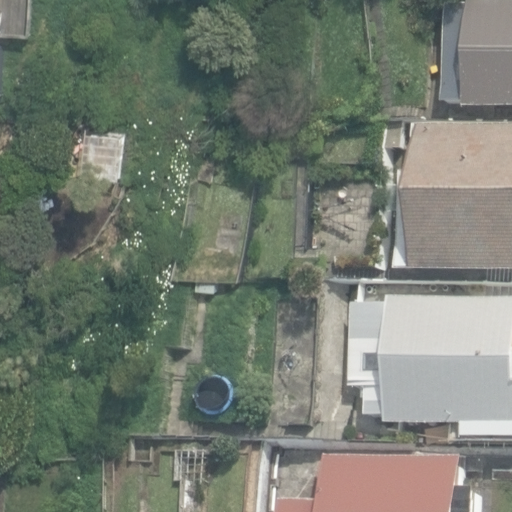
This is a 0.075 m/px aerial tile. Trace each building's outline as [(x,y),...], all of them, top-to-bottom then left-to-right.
[(0,0),(0,97),(13,98),(14,0),(0,0)] [(470,110),(511,110),(511,0),(471,0),(471,3),(449,3),(446,105),(470,105),(470,110)] [(403,272),(511,273),(511,127),(417,126),(416,172),(404,172),(403,272)] [(390,425),(511,429),(511,300),(393,297),(394,303),(355,302),(354,343),(360,343),(360,360),(370,360),(370,417),(390,417),(390,425)] [(355,363),(338,362),(336,394),(366,395),(367,368),(355,368),(355,363)] [(131,465),(153,466),(157,434),(132,434),(131,434),(131,465)] [(485,511),(486,492),(471,491),(472,463),(329,457),(327,502),(283,500),(282,511),(485,511)]
